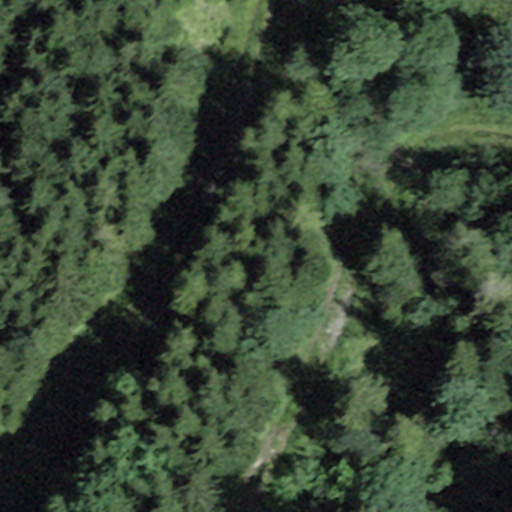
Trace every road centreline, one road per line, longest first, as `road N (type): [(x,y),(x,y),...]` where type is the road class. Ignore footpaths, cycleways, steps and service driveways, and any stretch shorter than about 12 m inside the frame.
road 1 (track): [(269,0),(265,47),(214,166),(137,313),(1,511)]
road 2 (track): [(511,146),(458,136),(408,143),(250,511)]
